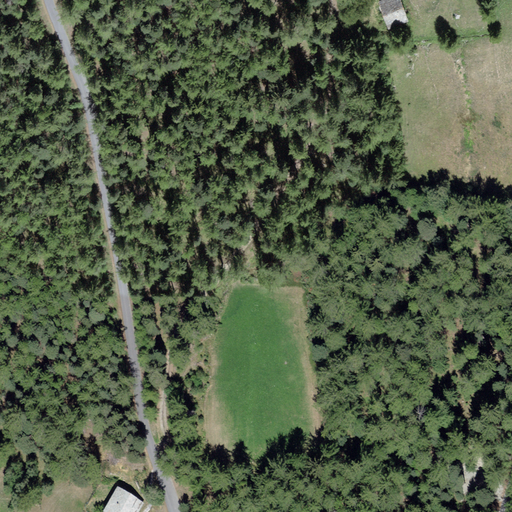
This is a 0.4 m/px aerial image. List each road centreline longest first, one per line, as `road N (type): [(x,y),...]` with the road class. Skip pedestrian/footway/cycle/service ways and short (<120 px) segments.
road 1 (unclassified): [(63,0),(101,119),(131,310),(177,511)]
road 2 (track): [(331,0),(317,111),(147,392)]
